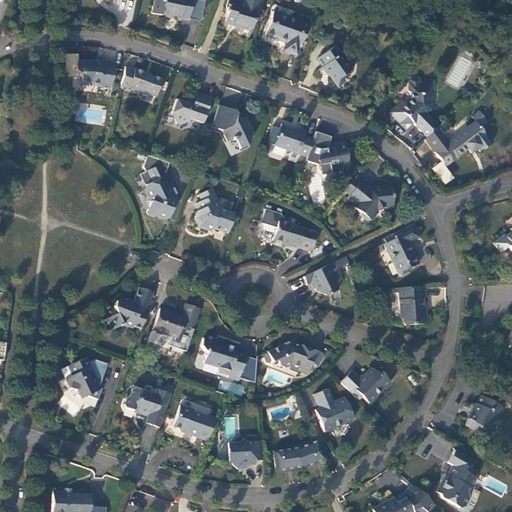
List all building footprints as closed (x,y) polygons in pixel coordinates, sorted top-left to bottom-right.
[(188,20),(192,0),(160,0),(161,1),(155,0),(153,0),(151,13),(171,18),(171,16),(188,20)] [(227,0),(225,7),(228,12),(224,22),(251,30),(256,12),(259,13),(263,0),(227,0)] [(301,21),(272,11),(264,35),(285,43),(282,51),(296,56),(298,47),(299,48),(307,26),(300,23),(301,21)] [(335,45),(317,58),(337,87),(342,84),(338,79),(350,70),(339,55),(341,53),(335,45)] [(109,89),(115,63),(101,60),(100,65),(93,63),(93,61),(76,61),(76,70),(78,72),(80,72),(80,83),(90,82),(93,85),(109,89)] [(134,70),(124,66),(119,89),(127,91),(128,87),(155,97),(161,79),(143,73),(143,72),(134,69),(134,70)] [(437,127),(425,114),(429,111),(429,91),(432,91),(432,82),(418,82),(418,79),(416,77),(411,77),(409,79),(409,82),(408,82),(408,91),(410,93),(410,99),(405,104),(401,100),(388,113),(398,123),(402,123),(406,120),(410,120),(427,137),(437,127)] [(191,120),(201,123),(210,97),(196,92),(194,97),(190,99),(188,104),(175,100),(170,113),(176,115),(174,121),(176,123),(180,125),(191,120)] [(240,148),(247,145),(251,131),(244,117),(240,119),(235,117),(236,114),(237,112),(218,105),(213,119),(220,121),(217,129),(222,130),(227,141),(232,139),(232,140),(235,139),(240,148)] [(478,112),(471,116),(479,126),(485,121),(478,112)] [(211,127),(217,129),(220,121),(213,119),(211,127)] [(474,122),(448,141),(437,127),(427,137),(424,140),(440,161),(444,166),(466,150),(471,146),(474,149),(476,148),(479,152),(490,144),(484,137),(485,136),(474,122)] [(306,157),(312,139),(303,136),(304,132),(294,129),(294,130),(280,125),(273,145),(306,157)] [(315,132),(312,139),(306,157),(305,160),(317,164),(319,175),(324,174),(325,180),(339,177),(340,177),(341,176),(341,175),(342,175),(341,174),(340,168),(347,166),(345,154),(348,149),(344,147),(344,145),(332,147),(327,145),(330,137),(315,132)] [(165,173),(168,163),(146,156),(142,167),(145,172),(140,174),(145,185),(147,189),(144,190),(149,202),(146,213),(147,215),(153,217),(155,216),(165,219),(168,218),(175,199),(169,188),(173,187),(167,175),(165,176),(164,173),(165,173)] [(444,166),(440,161),(430,169),(442,185),(452,178),(444,166)] [(378,210),(382,207),(392,206),(390,186),(369,189),(367,191),(352,179),(343,190),(349,195),(346,198),(356,205),(354,208),(369,220),(378,210)] [(198,227),(207,230),(212,228),(227,233),(233,214),(221,210),(210,188),(198,194),(201,200),(195,203),(198,210),(195,211),(193,217),(198,227)] [(260,223),(275,228),(271,240),(296,248),(297,247),(310,251),(315,233),(281,222),(282,218),(280,214),(264,209),(260,223)] [(385,250),(389,251),(393,259),(391,263),(397,274),(400,276),(407,272),(409,268),(418,264),(413,251),(410,252),(406,244),(420,237),(413,224),(383,238),(385,243),(383,244),(385,250)] [(511,231),(511,232),(511,231),(510,232),(504,236),(503,234),(492,243),(500,252),(507,247),(511,252),(511,231)] [(326,295),(337,290),(335,281),(327,265),(302,277),(306,285),(312,282),(316,292),(326,295)] [(424,299),(423,286),(397,288),(397,293),(398,309),(400,311),(401,323),(403,325),(424,324),(424,322),(426,320),(425,315),(423,313),(422,299),(424,299)] [(140,329),(152,293),(137,287),(132,302),(122,298),(115,301),(113,307),(108,309),(111,316),(106,319),(111,329),(118,326),(119,327),(122,325),(132,329),(132,326),(140,329)] [(192,330),(199,309),(184,304),(180,317),(169,314),(168,312),(158,308),(151,330),(153,330),(154,332),(161,335),(163,334),(176,338),(179,328),(182,327),(192,330)] [(217,372),(228,375),(227,378),(237,381),(238,378),(243,363),(233,360),(236,351),(236,349),(214,342),(212,338),(207,336),(203,338),(200,346),(203,351),(206,352),(203,363),(219,368),(217,372)] [(298,371),(305,374),(306,374),(307,372),(308,372),(309,368),(312,369),(313,364),(316,365),(318,364),(318,363),(322,353),(290,341),(289,344),(285,346),(282,345),(266,352),(267,353),(270,360),(271,362),(276,360),(278,365),(284,368),(291,365),(299,368),(298,371)] [(233,360),(243,363),(246,354),(236,351),(233,360)] [(243,363),(238,378),(254,383),(255,360),(245,357),(243,363)] [(65,379),(69,388),(76,390),(80,399),(86,396),(97,399),(101,389),(102,388),(101,384),(100,384),(106,365),(93,360),(88,363),(85,358),(67,366),(71,375),(65,379)] [(60,369),(65,379),(71,375),(67,366),(60,369)] [(339,382),(358,400),(361,397),(368,404),(375,396),(374,396),(380,390),(382,390),(389,382),(379,373),(377,375),(372,369),(369,368),(362,376),(362,378),(359,382),(357,381),(358,380),(350,372),(339,382)] [(157,384),(156,389),(170,394),(172,387),(166,385),(165,387),(157,384)] [(144,423),(158,428),(170,394),(156,389),(154,395),(134,388),(132,389),(129,396),(127,397),(124,405),(125,408),(134,411),(136,409),(139,410),(138,413),(146,416),(144,423)] [(314,410),(317,416),(319,422),(324,432),(334,428),(333,427),(341,424),(343,424),(352,420),(352,419),(343,398),(331,403),(332,400),(327,389),(313,395),(319,408),(314,410)] [(496,417),(501,408),(480,397),(467,421),(466,420),(463,426),(475,432),(477,428),(485,432),(489,424),(491,424),(495,417),(496,417)] [(207,441),(215,418),(207,415),(204,416),(192,412),(193,410),(179,405),(172,426),(186,432),(186,434),(207,441)] [(262,441),(245,442),(242,439),(239,442),(229,443),(230,455),(226,460),(237,469),(241,465),(244,465),(247,467),(249,465),(254,464),(254,460),(263,460),(262,441)] [(302,467),(308,466),(324,459),(316,440),(299,448),(272,451),(275,471),(302,467)] [(459,508),(464,507),(469,498),(467,494),(466,493),(475,478),(472,477),(475,472),(469,468),(473,461),(454,450),(447,463),(454,467),(448,476),(445,474),(435,492),(440,494),(441,498),(459,508)] [(425,511),(432,504),(411,485),(404,493),(393,499),(393,497),(371,509),(372,511),(425,511)] [(90,494),(70,494),(64,493),(64,492),(63,492),(52,491),(51,511),(104,511),(105,507),(89,507),(90,494)]
